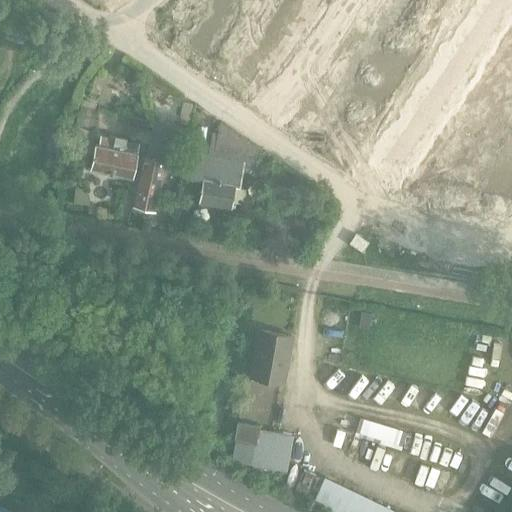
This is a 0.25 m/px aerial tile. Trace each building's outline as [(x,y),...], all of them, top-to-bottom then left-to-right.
[(223,0),(200,0),(197,4),(230,36),(231,36),(245,21),(223,0)] [(254,0),(223,0),(245,21),(248,25),(249,24),(264,9),(254,0)] [(254,0),(264,9),(271,0),(254,0)] [(316,0),(315,1),(326,9),(331,0),(316,0)] [(424,0),(421,0),(412,15),(446,38),(457,22),(424,0)] [(460,0),(424,0),(457,22),(468,5),(460,0)] [(366,1),(361,9),(370,15),(375,7),(366,1)] [(191,25),(183,33),(205,55),(214,47),(221,53),(234,40),(234,39),(231,36),(230,36),(197,4),(184,18),(191,25)] [(375,7),(370,15),(379,21),(385,13),(375,7)] [(412,15),(401,30),(435,54),(446,38),(412,15)] [(285,24),(281,30),(291,37),(299,25),(289,18),(285,24)] [(299,25),(291,37),(302,44),(310,32),(299,25)] [(401,30),(390,46),(424,69),(435,54),(401,30)] [(345,32),(339,41),(348,47),(354,39),(345,32)] [(354,39),(348,47),(357,53),(360,49),(363,45),(354,39)] [(390,46),(379,62),(414,85),(424,69),(390,46)] [(260,60),(256,66),(267,73),(275,61),(264,54),(260,60)] [(511,61),(504,56),(494,71),(511,83),(511,61)] [(275,61),(267,73),(277,80),(285,68),(275,61)] [(379,62),(368,78),(403,101),(414,85),(379,62)] [(323,64),(317,73),(327,79),(332,70),(323,64)] [(332,70),(327,79),(336,85),(338,81),(341,77),(332,70)] [(511,97),(481,76),(471,91),(505,114),(511,104),(511,97)] [(368,78),(358,94),(392,117),(403,101),(368,78)] [(471,91),(461,105),(496,128),(505,114),(471,91)] [(358,94),(347,110),(381,133),(392,117),(358,94)] [(302,96),(296,104),(305,110),(311,102),(302,96)] [(311,102),(305,110),(314,117),(317,113),(320,108),(311,102)] [(461,105),(452,119),(486,142),(496,128),(461,105)] [(81,107),(77,125),(94,128),(98,111),(81,107)] [(347,110),(336,126),(370,149),(381,133),(347,110)] [(127,133),(146,137),(150,121),(130,117),(127,133)] [(452,119),(443,133),(477,156),(486,142),(452,119)] [(174,127),(153,122),(141,173),(134,207),(155,212),(174,127)] [(260,149),(220,122),(214,156),(187,150),(182,177),(204,181),(200,202),(231,208),(234,187),(239,188),(243,167),(256,170),(260,149)] [(336,126),(325,142),(346,157),(359,166),(370,149),(336,126)] [(443,133),(433,146),(467,170),(477,156),(443,133)] [(99,145),(95,144),(90,169),(133,178),(140,144),(126,142),(127,139),(115,136),(115,139),(101,136),(99,145)] [(433,146),(424,160),(458,184),(467,170),(433,146)] [(424,160),(414,175),(448,198),(458,184),(424,160)] [(493,187),(492,188),(502,196),(506,189),(496,182),(493,187)] [(275,192),(293,198),(295,192),(277,186),(275,192)] [(511,192),(506,189),(502,196),(511,202),(511,192)] [(478,197),(470,208),(481,216),(489,204),(478,196),(478,197)] [(356,233),(350,243),(362,251),(368,241),(356,233)] [(292,336),(259,331),(251,377),(283,383),(292,336)] [(406,432),(360,417),(354,435),(401,449),(406,432)] [(293,435),(259,429),(259,426),(238,422),(234,440),(236,440),(232,461),(253,465),(252,469),(263,471),(263,466),(287,471),(293,435)] [(342,511),(405,511),(325,475),(314,499),(342,511)]
